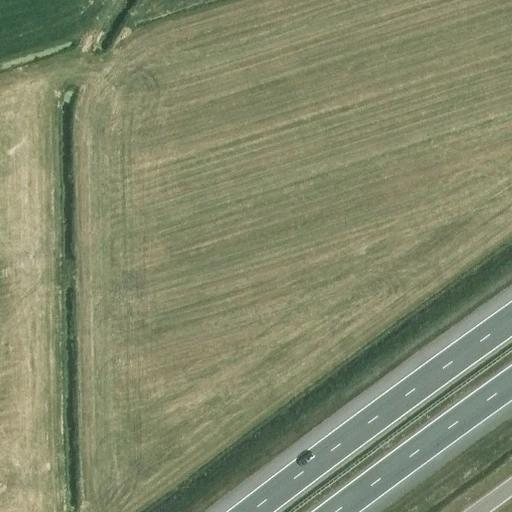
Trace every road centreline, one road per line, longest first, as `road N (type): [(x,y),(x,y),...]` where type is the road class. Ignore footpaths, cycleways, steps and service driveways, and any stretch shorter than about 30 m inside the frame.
road 1 (motorway): [(511,321),(252,511)]
road 2 (motorway): [(340,511),(511,384)]
